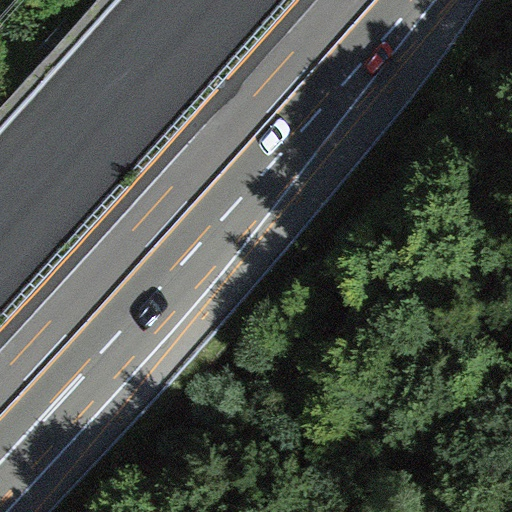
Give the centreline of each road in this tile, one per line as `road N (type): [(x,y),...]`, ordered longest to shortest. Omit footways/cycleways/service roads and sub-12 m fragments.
road 1 (motorway): [(0,406),(367,0)]
road 2 (motorway): [(216,0),(0,238)]
